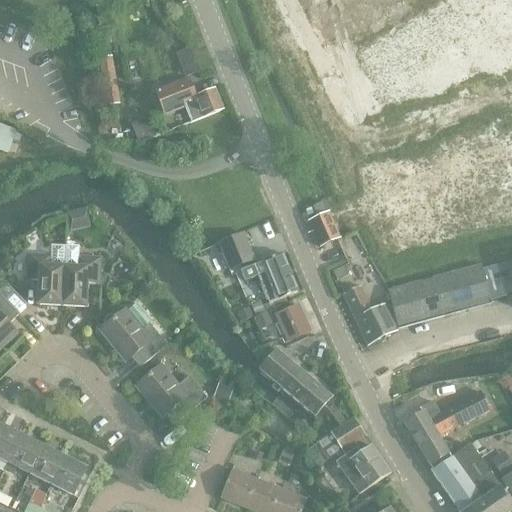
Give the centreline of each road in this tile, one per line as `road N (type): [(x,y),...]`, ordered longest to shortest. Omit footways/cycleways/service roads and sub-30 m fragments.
road 1 (unclassified): [(435,511),(356,372),(203,0)]
road 2 (residential): [(121,492),(147,439),(63,351),(46,351),(1,402)]
